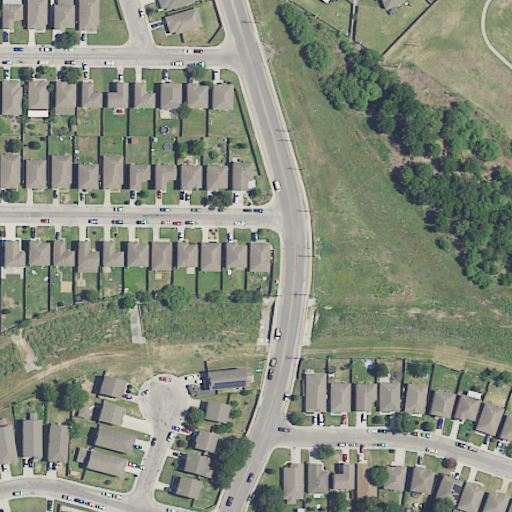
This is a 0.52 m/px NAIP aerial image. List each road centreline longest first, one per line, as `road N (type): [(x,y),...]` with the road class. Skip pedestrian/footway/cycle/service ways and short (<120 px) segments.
road 1 (residential): [(231,0),(298,250),(282,380),(232,511)]
road 2 (residential): [(0,213),(295,218)]
road 3 (residential): [(511,471),(430,444),(266,431)]
road 4 (residential): [(0,54),(249,58)]
road 5 (residential): [(139,511),(37,487),(0,494)]
